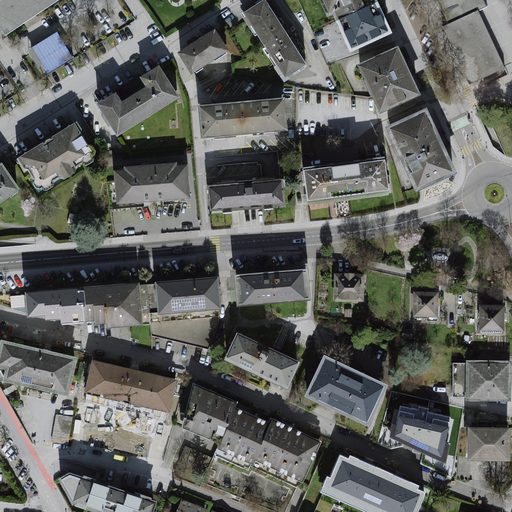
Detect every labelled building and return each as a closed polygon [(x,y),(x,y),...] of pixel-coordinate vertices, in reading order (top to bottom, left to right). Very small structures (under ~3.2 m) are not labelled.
[(3,0),(0,2),(0,23),(8,36),(62,0),(3,0)] [(310,62),(269,0),(265,0),(249,11),(291,74),(310,62)] [(377,0),(324,0),(332,15),(339,12),(357,49),(393,33),(377,0)] [(435,0),(447,26),(478,12),(485,8),(481,0),(435,0)] [(505,69),(478,12),(447,26),(442,28),(469,85),(505,69)] [(219,28),(180,53),(193,74),(232,49),(219,28)] [(58,32),(31,47),(47,74),(74,58),(58,32)] [(400,46),(363,63),(383,108),(421,91),(400,46)] [(121,91),(101,103),(121,136),(184,96),(163,63),(141,77),(146,85),(126,98),(121,91)] [(288,99),(201,105),(203,138),(290,133),(288,99)] [(426,108),(386,126),(415,191),(455,173),(426,108)] [(75,120),(17,158),(37,188),(54,177),(59,184),(80,171),(75,164),(95,151),(75,120)] [(383,160),(302,170),(306,202),(387,192),(383,160)] [(0,165),(0,201),(18,189),(1,165),(0,165)] [(186,165),(113,171),(116,204),(188,199),(186,165)] [(282,180),(209,186),(211,211),(284,205),(282,180)] [(305,270),(236,276),(238,304),(308,298),(305,270)] [(364,274),(335,273),(334,299),(364,300),(364,274)] [(217,277),(155,283),(158,313),(220,308),(217,277)] [(155,283),(139,284),(142,324),(150,323),(150,313),(158,313),(155,283)] [(139,284),(25,292),(27,313),(27,316),(46,315),(46,319),(61,318),(61,323),(95,321),(96,324),(106,323),(106,326),(142,324),(139,284)] [(0,304),(2,305),(27,313),(25,292),(0,293),(0,304)] [(437,292),(414,292),(414,317),(437,317),(437,292)] [(504,306),(479,306),(479,332),(504,332),(504,306)] [(150,313),(150,323),(151,336),(181,343),(209,349),(214,338),(218,327),(219,316),(220,308),(158,313),(150,313)] [(299,362),(236,333),(224,359),(287,388),(299,362)] [(76,357),(1,340),(0,342),(0,367),(5,369),(2,380),(68,395),(76,357)] [(388,385),(324,355),(305,396),(369,426),(388,385)] [(177,379),(92,360),(85,391),(169,411),(177,379)] [(510,361),(467,360),(467,363),(466,397),(466,399),(510,400),(510,361)] [(467,363),(453,363),(453,397),(466,397),(467,363)] [(237,403),(194,384),(182,427),(219,445),(217,448),(252,465),(254,461),(301,483),(321,441),(271,419),(270,423),(235,408),(237,403)] [(454,406),(392,392),(383,425),(387,433),(409,443),(443,458),(454,406)] [(73,417),(56,414),(51,443),(68,446),(73,417)] [(90,425),(87,441),(146,454),(150,438),(90,425)] [(510,428),(468,427),(468,459),(509,459),(510,428)] [(211,458),(185,446),(175,469),(201,481),(211,458)] [(348,459),(340,455),(331,477),(327,476),(320,492),(366,511),(416,511),(424,492),(418,489),(419,485),(350,455),(348,459)] [(69,473),(58,479),(72,502),(99,511),(101,511),(152,511),(156,501),(69,473)] [(203,511),(205,509),(181,500),(176,511),(203,511)]
